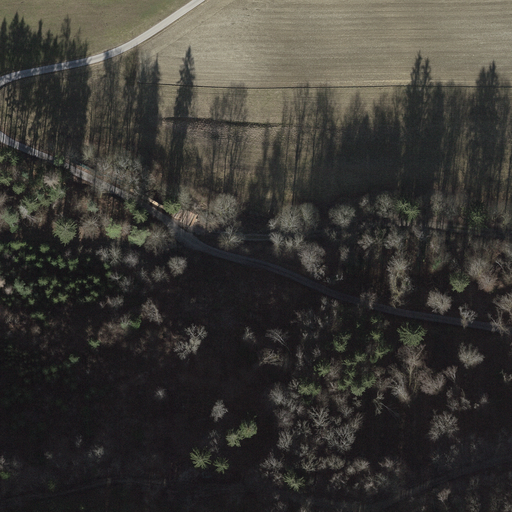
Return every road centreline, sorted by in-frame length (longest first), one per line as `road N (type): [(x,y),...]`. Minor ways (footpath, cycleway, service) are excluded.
road 1 (unclassified): [(0,134),(121,191),(218,252),(363,304),(511,330)]
road 2 (track): [(0,504),(148,480),(375,510),(511,458)]
road 3 (track): [(0,237),(312,234),(403,221),(511,233)]
road 4 (unclassified): [(200,0),(118,51),(0,83)]
